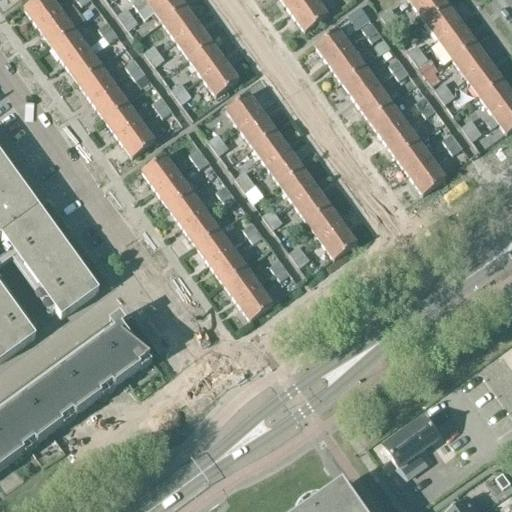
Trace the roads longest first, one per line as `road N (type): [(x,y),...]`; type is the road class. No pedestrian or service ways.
road 1 (residential): [(319,311),(403,250),(221,0)]
road 2 (residential): [(150,278),(0,80)]
road 3 (residential): [(319,311),(250,361),(220,358),(195,341),(150,278)]
road 4 (secondary): [(373,348),(315,374),(259,416),(219,460)]
road 5 (secondary): [(219,460),(306,412),(373,348)]
road 6 (residential): [(150,278),(0,387)]
road 7 (secondary): [(373,348),(494,260)]
